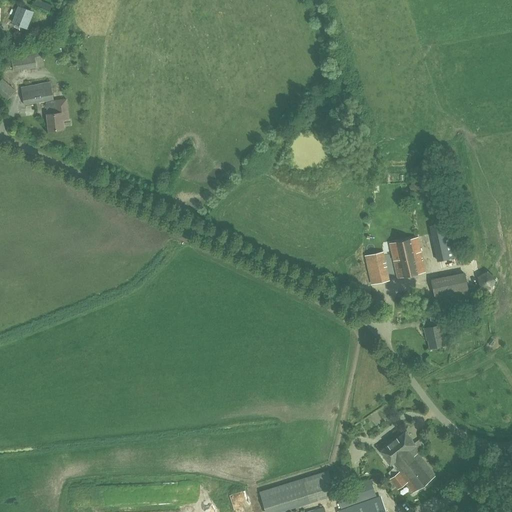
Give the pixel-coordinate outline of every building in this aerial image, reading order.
[(36,12),(21,6),(14,23),(29,30),(36,12)] [(12,52),(13,58),(36,56),(35,53),(43,52),(43,49),(12,52)] [(37,57),(12,59),(13,67),(37,66),(37,57)] [(0,95),(6,101),(16,91),(2,79),(0,81),(0,95)] [(25,105),(54,99),(51,82),(21,87),(25,105)] [(69,119),(67,99),(46,102),(48,114),(47,114),(49,131),(65,129),(64,119),(69,119)] [(414,201),(442,193),(436,173),(408,181),(414,201)] [(440,219),(430,221),(440,262),(457,258),(456,253),(449,254),(440,219)] [(398,278),(425,272),(421,252),(418,237),(390,243),(398,278)] [(367,265),(369,274),(385,270),(383,262),(367,265)] [(487,269),(478,273),(479,283),(489,285),(493,276),(487,269)] [(437,306),(470,298),(465,273),(432,281),(437,306)] [(431,327),(425,328),(426,335),(428,335),(430,348),(432,347),(432,349),(439,348),(439,346),(446,344),(441,324),(443,324),(441,314),(429,317),(431,327)] [(436,476),(417,451),(418,450),(415,446),(416,445),(406,431),(380,451),(391,464),(392,464),(399,473),(391,479),(396,486),(404,480),(414,492),(436,476)] [(254,492),(261,490),(266,511),(280,511),(291,509),(290,502),(328,493),(323,473),(259,489),(259,486),(253,487),(254,492)] [(376,496),(371,479),(335,492),(341,509),(376,496)] [(168,490),(167,481),(100,486),(101,503),(153,500),(153,491),(168,490)] [(387,511),(383,498),(341,511),(387,511)]
